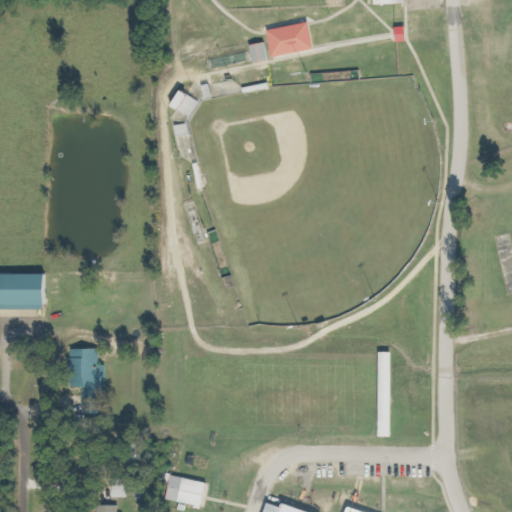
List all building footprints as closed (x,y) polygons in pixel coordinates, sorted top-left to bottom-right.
[(280,58),(322,50),(316,23),(274,31),(280,58)] [(404,28),(404,42),(414,42),(414,28),(404,28)] [(254,46),(258,64),(275,61),(272,43),(254,46)] [(56,310),(56,275),(8,275),(8,310),(56,310)] [(106,350),(75,349),(74,388),(89,388),(88,414),(109,414),(110,366),(105,366),(106,350)] [(169,499),(204,508),(210,484),(175,475),(169,499)] [(114,498),(129,498),(129,479),(114,479),(114,498)] [(307,511),(268,500),(263,511),(307,511)]
